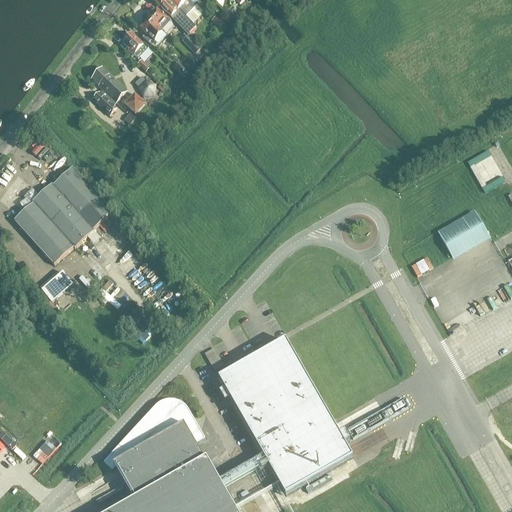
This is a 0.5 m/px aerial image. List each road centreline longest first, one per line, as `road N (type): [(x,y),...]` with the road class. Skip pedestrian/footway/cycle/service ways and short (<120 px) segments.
road 1 (unclassified): [(300,238),(42,511)]
road 2 (unclassified): [(353,254),(370,270),(455,422)]
road 3 (unclassified): [(120,0),(0,154)]
road 4 (unclassified): [(451,375),(387,262),(382,234)]
